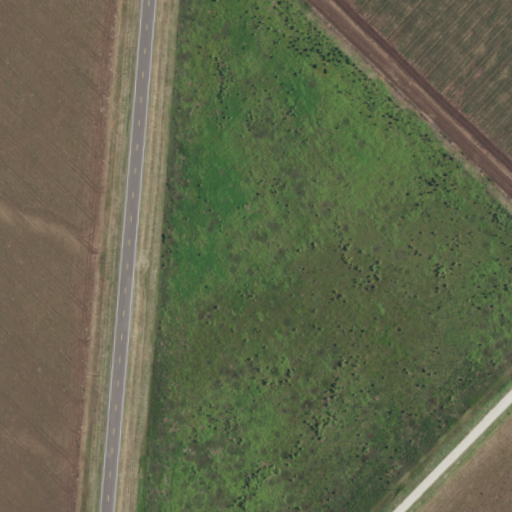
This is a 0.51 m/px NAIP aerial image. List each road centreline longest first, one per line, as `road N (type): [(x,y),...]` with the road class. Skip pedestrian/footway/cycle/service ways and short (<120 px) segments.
road 1 (secondary): [(146,0),(105,511)]
road 2 (residential): [(399,511),(511,395)]
